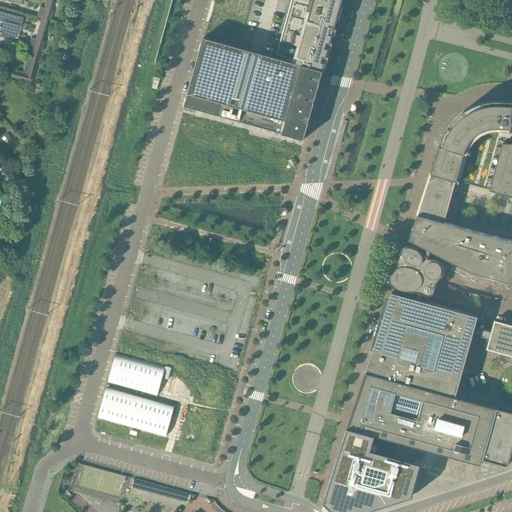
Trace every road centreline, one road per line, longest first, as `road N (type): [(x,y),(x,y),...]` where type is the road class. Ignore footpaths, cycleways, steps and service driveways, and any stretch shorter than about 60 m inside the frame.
road 1 (track): [(146,0),(8,484),(32,496)]
road 2 (unclassified): [(233,483),(367,0)]
road 3 (unclassified): [(77,444),(199,0)]
road 4 (unclassified): [(77,444),(233,483)]
